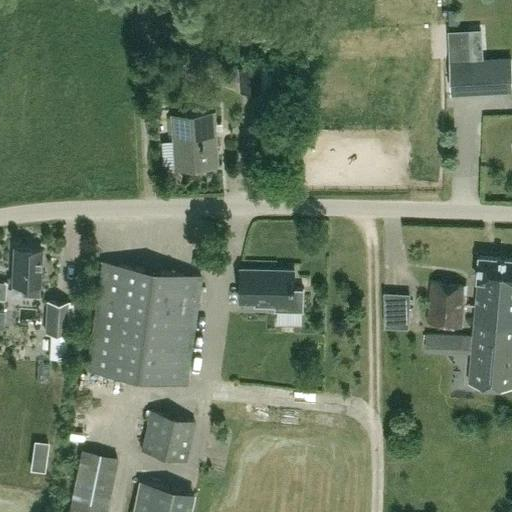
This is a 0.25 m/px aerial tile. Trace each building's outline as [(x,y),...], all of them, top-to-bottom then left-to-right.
[(483,58),(481,28),(449,29),(449,36),(457,36),(458,59),(483,58)] [(510,57),(450,60),(452,86),(511,83),(510,57)] [(261,88),(260,64),(239,65),(241,89),(261,88)] [(452,114),(474,120),(477,107),(455,101),(452,114)] [(218,163),(214,109),(172,113),(176,167),(218,163)] [(39,284),(41,247),(13,246),(11,283),(22,283),(21,293),(38,294),(38,284),(39,284)] [(511,257),(479,254),(476,279),(477,279),(469,380),(511,384),(511,257)] [(185,381),(200,274),(101,260),(86,367),(185,381)] [(294,268),(241,267),(240,300),(254,300),(254,304),(275,305),(274,309),(304,310),(304,287),(294,286),(294,268)] [(461,323),(467,284),(432,279),(427,321),(461,325),(461,323)] [(408,327),(410,293),(383,292),(385,326),(408,327)] [(65,357),(68,300),(48,299),(46,331),(38,330),(37,356),(65,357)] [(426,331),(425,347),(445,348),(446,332),(426,331)] [(447,422),(450,357),(410,355),(408,412),(427,413),(427,422),(447,422)] [(185,458),(194,419),(150,409),(141,448),(185,458)] [(47,455),(48,440),(33,438),(32,453),(47,455)] [(441,450),(462,451),(462,440),(441,440),(441,450)] [(104,511),(116,458),(117,455),(81,447),(67,511),(104,511)] [(138,479),(131,511),(189,511),(194,491),(158,483),(159,477),(148,475),(147,481),(138,479)]
